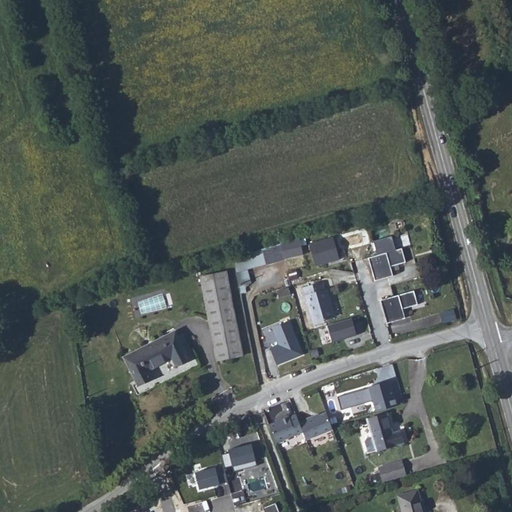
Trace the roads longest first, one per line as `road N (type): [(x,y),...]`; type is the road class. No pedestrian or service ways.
road 1 (unclassified): [(489,325),(277,390),(230,410),(150,464)]
road 2 (secondary): [(400,0),(489,325)]
